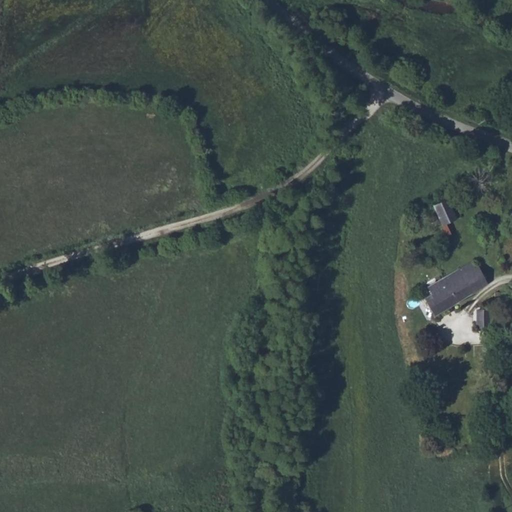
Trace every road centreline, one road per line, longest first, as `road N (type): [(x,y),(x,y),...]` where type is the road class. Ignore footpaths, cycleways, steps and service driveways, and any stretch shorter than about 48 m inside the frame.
road 1 (track): [(0,284),(276,192),(349,134),(383,91)]
road 2 (unclassified): [(273,0),(312,41),(389,95),(511,150)]
